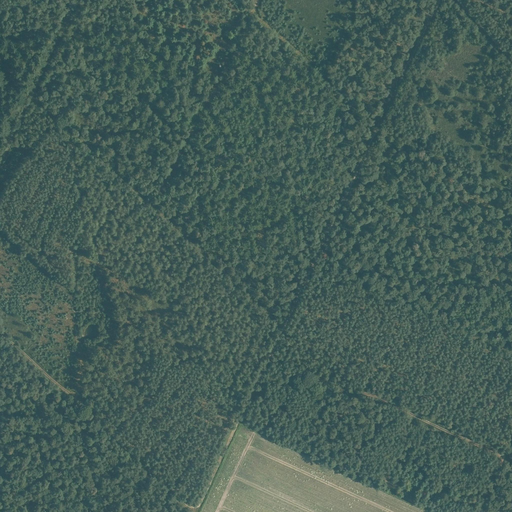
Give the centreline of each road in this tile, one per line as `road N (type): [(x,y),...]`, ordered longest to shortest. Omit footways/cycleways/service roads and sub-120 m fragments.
road 1 (track): [(194,511),(377,122)]
road 2 (track): [(29,92),(68,128),(89,250),(169,295)]
road 3 (track): [(282,323),(153,204)]
